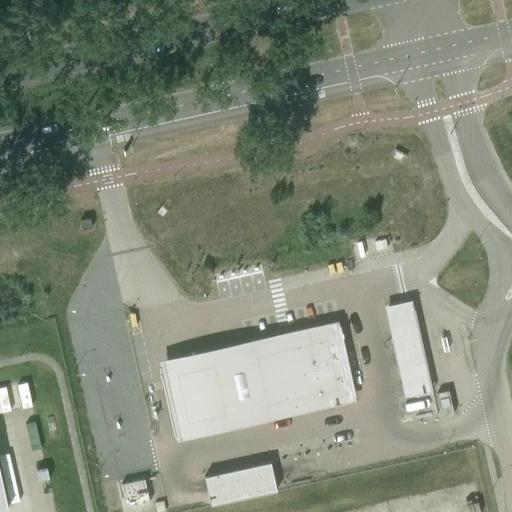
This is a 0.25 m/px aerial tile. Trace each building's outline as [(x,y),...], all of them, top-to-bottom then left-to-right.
[(411,300),(388,306),(393,330),(417,325),(412,300),(411,300)] [(339,321),(247,341),(159,361),(177,441),(357,401),(339,321)] [(441,417),(453,414),(448,390),(436,393),(441,417)] [(204,479),(210,505),(210,506),(276,491),(274,483),(271,465),(270,462),(204,477),(204,479)] [(121,484),(126,508),(149,503),(144,479),(121,484)]
